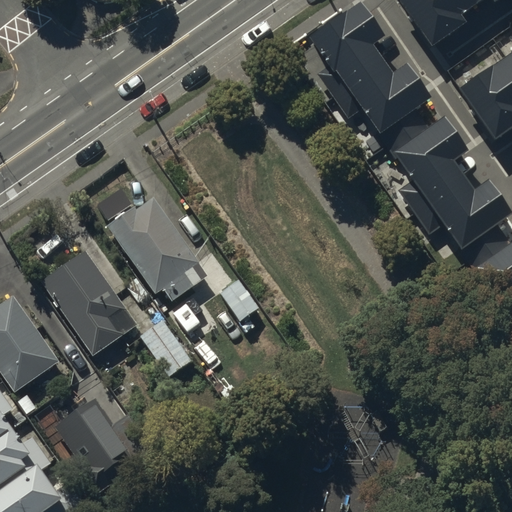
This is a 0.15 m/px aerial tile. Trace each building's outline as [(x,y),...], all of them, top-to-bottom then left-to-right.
[(402,0),(434,45),(468,22),(462,12),(481,0),(493,0),(495,2),(498,0),(402,0)] [(362,2),(308,34),(495,295),(511,282),(511,239),(506,243),(491,223),(509,210),(483,175),(471,184),(450,155),(462,146),(439,114),(425,124),(411,104),(427,92),(401,57),(389,66),(371,41),(382,33),(362,2)] [(511,44),(455,84),(490,134),(511,118),(511,44)] [(197,258),(150,194),(133,207),(131,203),(103,223),(152,291),(160,285),(171,300),(194,284),(183,268),(197,258)] [(83,246),(37,279),(91,354),(136,321),(83,246)] [(237,277),(218,290),(239,320),(257,306),(237,277)] [(0,372),(12,389),(56,359),(11,294),(0,302),(0,372)] [(190,359),(161,317),(135,335),(164,378),(190,359)] [(511,321),(487,339),(502,360),(511,353),(511,321)] [(0,491),(0,511),(89,511),(71,486),(58,495),(43,474),(53,468),(34,441),(25,448),(4,418),(14,412),(0,391),(0,486),(21,472),(23,475),(0,491)] [(91,396),(52,424),(80,462),(71,469),(90,496),(138,461),(91,396)]
